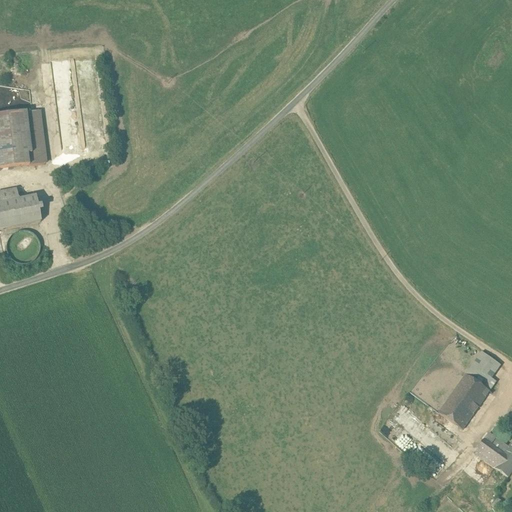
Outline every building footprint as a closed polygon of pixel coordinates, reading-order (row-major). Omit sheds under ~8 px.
[(44,165),(38,112),(26,114),(31,155),(27,156),(28,167),(44,165)] [(26,114),(0,116),(0,170),(28,167),(27,156),(31,155),(26,114)] [(16,189),(0,192),(0,230),(40,222),(35,197),(18,201),(16,189)] [(38,255),(39,249),(38,242),(34,237),(29,233),(23,232),(16,234),(11,237),(7,243),(6,249),(7,255),(11,261),(17,264),(23,266),(29,264),(35,261),(38,255)] [(481,353),(465,376),(489,392),(496,382),(490,378),(499,366),(481,353)] [(465,376),(438,414),(462,431),(489,392),(465,376)] [(508,448),(488,434),(483,440),(503,455),(508,448)] [(503,455),(483,440),(473,455),(507,479),(511,471),(511,447),(509,446),(508,448),(503,455)] [(502,504),(497,500),(492,507),(497,511),(502,504)]
